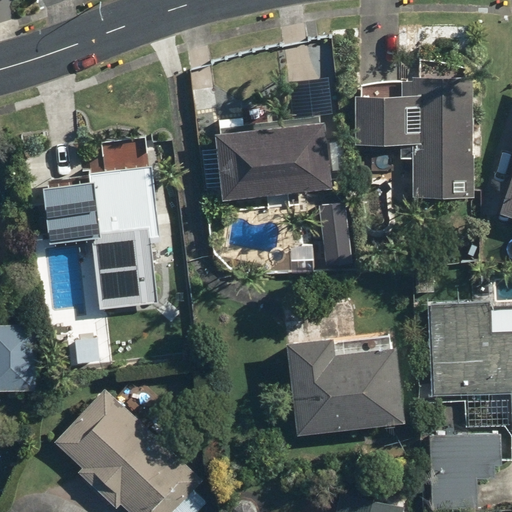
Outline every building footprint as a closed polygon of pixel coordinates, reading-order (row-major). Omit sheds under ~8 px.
[(417,193),(480,193),(479,71),(407,72),(407,89),(362,89),(363,139),(417,139),(417,193)] [(221,128),(228,194),(338,183),(331,116),(221,128)] [(96,233),(104,305),(163,299),(157,238),(166,237),(158,162),(51,173),(58,237),(96,233)] [(496,295),(435,297),(438,389),(511,386),(511,326),(497,327),(496,295)] [(0,385),(41,386),(41,320),(0,319),(0,385)] [(294,335),(304,428),(413,416),(404,340),(343,347),(341,330),(294,335)] [(82,359),(105,357),(103,332),(80,334),(82,359)] [(109,385),(59,438),(86,464),(82,468),(120,505),(125,500),(136,511),(174,511),(175,511),(198,511),(210,499),(198,487),(207,478),(109,385)] [(508,428),(433,429),(435,505),(483,504),(482,474),(501,473),(500,459),(509,459),(508,428)] [(406,511),(408,502),(346,488),(340,511),(406,511)] [(255,499),(249,495),(246,494),(243,494),(241,494),(238,495),(236,496),(234,497),(232,499),(230,501),(229,503),(228,506),(228,508),(228,511),(227,511),(258,511),(259,511),(259,508),(259,506),(258,503),(256,501),(255,499)]
